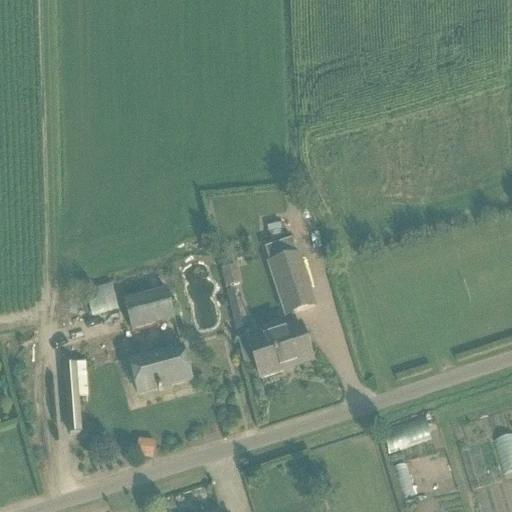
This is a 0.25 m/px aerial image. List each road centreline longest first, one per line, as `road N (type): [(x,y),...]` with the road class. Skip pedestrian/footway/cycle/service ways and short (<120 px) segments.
road 1 (unclassified): [(31,511),(511,358)]
road 2 (unknown): [(49,327),(49,460),(58,503)]
